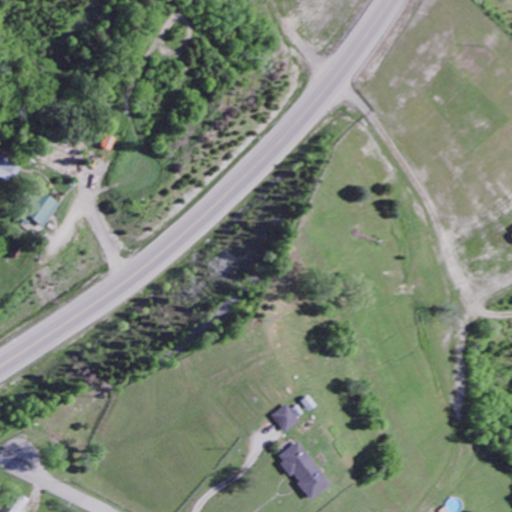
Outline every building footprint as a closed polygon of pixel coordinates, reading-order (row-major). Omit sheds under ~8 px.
[(76,160),(55,150),(47,167),(68,177),(76,160)] [(24,164),(4,155),(0,162),(0,179),(9,184),(12,176),(17,179),(24,164)] [(60,206),(44,196),(29,220),(45,230),(60,206)] [(309,415),(317,409),(310,398),(302,404),(309,415)] [(301,424),(287,407),(272,419),(286,436),(301,424)] [(332,487),(298,444),(278,460),(311,503),(332,487)] [(23,511),(30,502),(21,497),(13,511),(23,511)]
